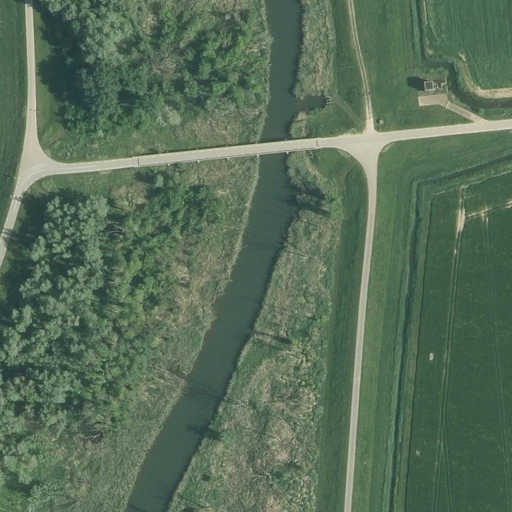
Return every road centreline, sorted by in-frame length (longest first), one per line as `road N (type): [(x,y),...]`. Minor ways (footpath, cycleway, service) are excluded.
road 1 (unclassified): [(370,139),(374,179),(350,511)]
road 2 (unclassified): [(138,162),(370,139)]
road 3 (unclassified): [(36,170),(28,0)]
road 4 (unclassified): [(370,139),(511,125)]
road 5 (track): [(350,0),(370,139)]
